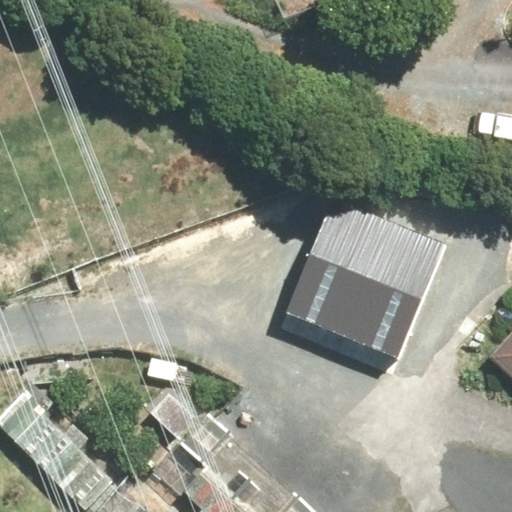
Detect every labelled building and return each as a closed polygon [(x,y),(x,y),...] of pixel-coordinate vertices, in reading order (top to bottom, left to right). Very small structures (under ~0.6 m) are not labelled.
[(483,104),(414,99),(412,132),(481,136),(483,104)] [(511,331),(484,362),(511,387),(511,331)] [(77,454),(84,447),(28,392),(0,420),(0,437),(75,511),(85,511),(110,487),(77,454)] [(234,436),(207,412),(173,450),(199,474),(200,473),(205,468),(234,436)] [(255,493),(236,475),(224,487),(205,468),(200,473),(199,474),(179,495),(196,511),(249,511),(243,505),(255,493)] [(133,474),(123,483),(91,511),(149,511),(140,501),(149,492),(133,474)]
